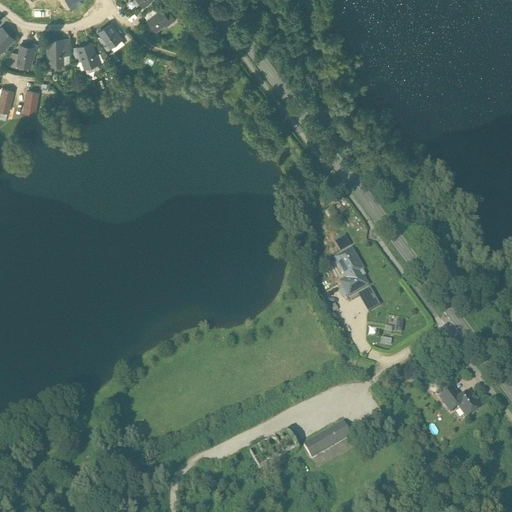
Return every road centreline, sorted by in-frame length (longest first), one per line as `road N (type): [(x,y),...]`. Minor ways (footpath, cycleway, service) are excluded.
road 1 (tertiary): [(214,0),(511,391)]
road 2 (residential): [(0,6),(24,26),(53,26),(83,24),(109,3)]
